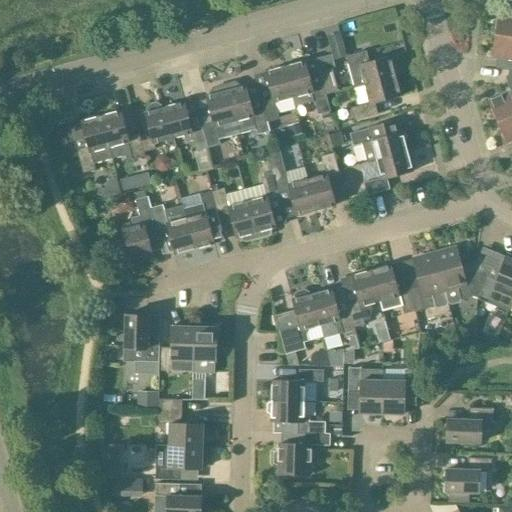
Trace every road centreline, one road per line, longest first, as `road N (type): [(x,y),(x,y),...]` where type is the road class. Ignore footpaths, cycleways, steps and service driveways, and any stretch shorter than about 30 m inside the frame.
road 1 (residential): [(245,511),(239,311),(270,262),(455,213),(483,192)]
road 2 (residential): [(352,0),(0,102)]
road 3 (residential): [(483,192),(430,0)]
road 4 (residential): [(379,495),(409,500),(423,492),(433,466),(423,443),(400,433),(377,441),(365,462),(370,486)]
